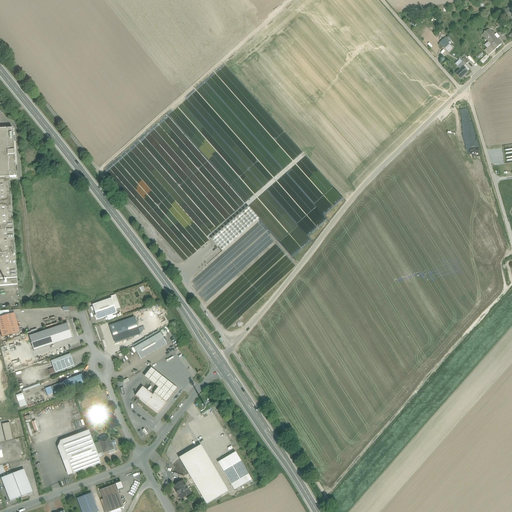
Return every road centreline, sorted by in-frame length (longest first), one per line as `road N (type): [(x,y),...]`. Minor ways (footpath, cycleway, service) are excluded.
road 1 (track): [(334,511),(232,349),(0,47)]
road 2 (secondary): [(0,70),(220,363)]
road 3 (unclassified): [(220,363),(349,201),(461,89)]
road 4 (track): [(98,170),(290,0)]
road 5 (secondary): [(220,363),(316,511)]
road 6 (unclassified): [(511,240),(461,89)]
road 7 (unclassified): [(141,460),(9,511)]
road 8 (unclassified): [(141,460),(220,363)]
